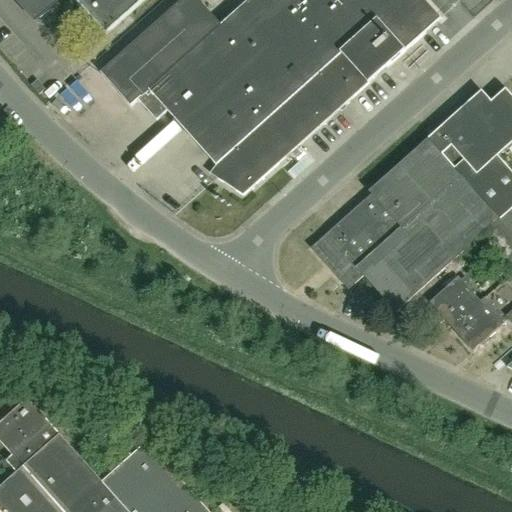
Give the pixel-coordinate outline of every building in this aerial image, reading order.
[(54,0),(74,0),(105,35),(128,14),(144,0),(19,0),(35,17),(54,0)] [(196,0),(181,0),(145,33),(100,73),(129,106),(136,99),(155,121),(166,111),(220,172),(214,178),(242,197),(373,79),(373,78),(440,19),(422,0),(249,0),(220,26),(196,0)] [(29,86),(37,96),(44,90),(36,80),(29,86)] [(481,92),(368,192),(371,195),(311,249),(347,290),(363,277),(396,314),(410,302),(453,264),(456,261),(475,245),(475,244),(485,234),(511,264),(511,175),(497,158),(511,144),(511,98),(505,90),(490,103),(481,92)] [(443,321),(451,330),(485,299),(483,298),(479,302),(458,279),(442,293),(437,287),(457,269),(453,264),(410,302),(422,315),(427,310),(439,324),(443,321)] [(451,330),(472,352),(505,322),(485,299),(451,330)] [(210,511),(148,441),(103,481),(31,400),(0,426),(0,440),(14,457),(8,462),(18,473),(0,488),(0,511),(210,511)]
